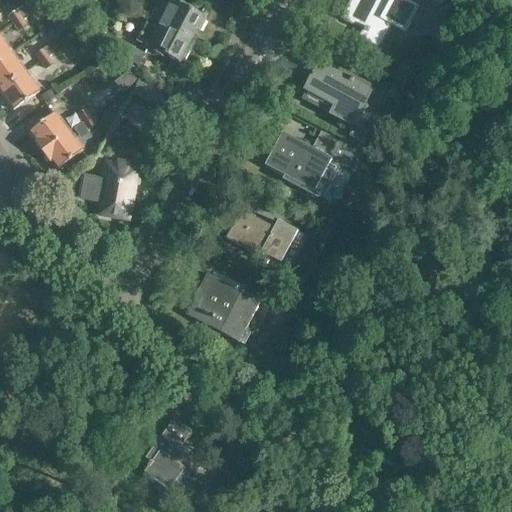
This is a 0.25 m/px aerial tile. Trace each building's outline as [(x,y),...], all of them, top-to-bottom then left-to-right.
[(160,25),(191,41),(197,31),(200,32),(205,22),(202,21),(204,18),(187,9),(188,7),(173,0),(172,0),(165,15),(155,10),(150,20),(160,25)] [(353,0),(343,19),(365,31),(364,32),(368,34),(369,33),(374,35),(382,21),(404,32),(417,8),(401,0),(353,0)] [(9,17),(14,25),(21,20),(27,16),(21,8),(16,12),(9,17)] [(186,52),(191,41),(160,25),(150,20),(148,19),(136,42),(147,48),(147,50),(162,58),(163,56),(179,64),(181,62),(183,63),(189,53),(186,52)] [(26,27),(21,20),(14,25),(19,32),(26,27)] [(0,62),(12,55),(0,38),(0,62)] [(125,46),(120,56),(139,66),(144,55),(125,46)] [(41,63),(48,58),(53,54),(48,47),(36,56),(41,63)] [(0,91),(25,74),(12,55),(0,62),(0,91)] [(48,58),(41,63),(46,70),(53,65),(48,58)] [(373,91),(320,63),(306,88),(308,89),(302,101),(330,116),(331,115),(354,127),(373,91)] [(128,71),(127,72),(114,82),(123,93),(137,81),(128,71)] [(39,93),(25,74),(0,91),(0,92),(5,100),(5,103),(9,108),(12,109),(13,111),(24,104),(25,104),(28,102),(28,101),(39,93)] [(165,93),(139,79),(131,93),(157,107),(165,93)] [(55,98),(50,91),(41,97),(45,104),(55,98)] [(106,112),(99,125),(111,131),(123,109),(115,105),(106,112)] [(78,116),(83,124),(91,119),(86,111),(78,116)] [(42,151),(43,152),(69,133),(54,115),(43,123),(40,125),(40,126),(29,134),(36,143),(35,145),(39,150),(42,151)] [(95,126),(91,119),(83,124),(88,131),(95,126)] [(69,133),(43,152),(45,154),(44,157),(48,162),(51,162),(58,171),(69,163),(72,160),(83,152),(69,133)] [(322,155),(282,134),(265,167),(314,193),(331,161),(353,173),(363,154),(331,137),(322,155)] [(114,165),(105,164),(102,182),(101,181),(97,183),(94,199),(97,202),(103,203),(102,212),(110,213),(109,216),(118,218),(119,215),(127,216),(133,185),(138,186),(141,170),(131,168),(130,164),(117,162),(114,165)] [(260,222),(241,212),(226,240),(262,259),(264,255),(281,264),(297,233),(278,222),(271,234),(257,226),(260,222)] [(217,339),(218,339),(220,334),(239,344),(260,303),(238,292),(238,290),(236,289),(235,290),(207,276),(188,311),(198,316),(195,321),(208,328),(206,333),(211,336),(211,337),(212,337),(212,338),(215,340),(216,340),(217,340),(217,339)] [(191,432),(174,420),(145,459),(150,463),(147,466),(148,467),(144,473),(169,492),(176,482),(198,499),(194,504),(204,511),(210,511),(234,480),(214,465),(212,468),(181,446),(191,432)]
